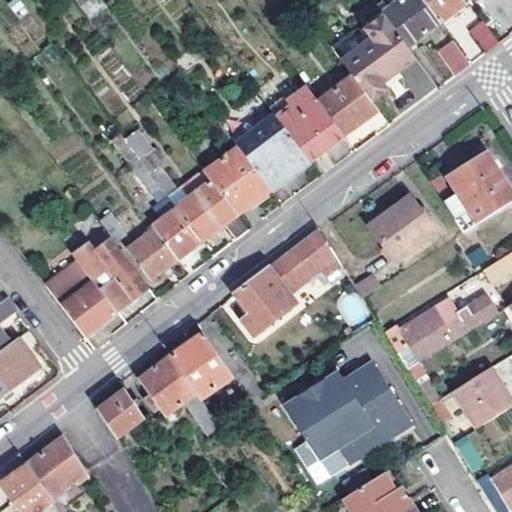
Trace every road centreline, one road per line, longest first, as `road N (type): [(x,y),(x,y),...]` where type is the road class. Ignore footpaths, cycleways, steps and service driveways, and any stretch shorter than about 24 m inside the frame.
road 1 (residential): [(87,378),(491,74)]
road 2 (residential): [(87,378),(0,260)]
